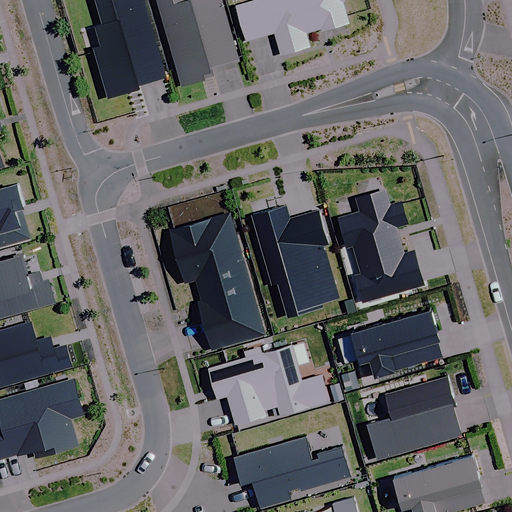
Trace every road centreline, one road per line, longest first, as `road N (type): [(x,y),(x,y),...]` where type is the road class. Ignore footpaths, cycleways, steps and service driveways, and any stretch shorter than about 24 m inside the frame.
road 1 (residential): [(64,511),(129,487),(157,451),(96,203),(102,178)]
road 2 (residential): [(102,178),(302,117)]
road 3 (residential): [(511,305),(468,148),(444,112)]
road 4 (residential): [(34,0),(73,134),(102,178)]
road 5 (residential): [(302,117),(413,67),(454,78)]
road 6 (residential): [(444,112),(403,102),(302,117)]
